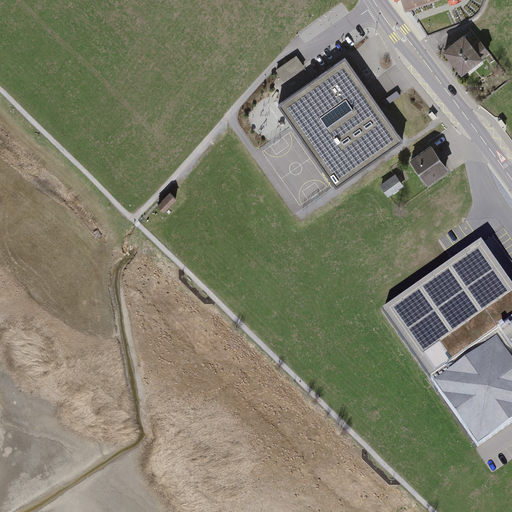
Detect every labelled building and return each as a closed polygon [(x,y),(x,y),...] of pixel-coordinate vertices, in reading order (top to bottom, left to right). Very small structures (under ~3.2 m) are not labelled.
[(406,0),(410,13),(452,0),(398,0),(399,1),(402,0),(406,0)] [(448,51),(468,75),(494,54),(485,43),(480,47),(469,34),(448,51)] [(404,141),(345,57),(277,105),(336,188),(404,141)] [(416,160),(432,184),(454,169),(437,145),(416,160)] [(382,186),(391,199),(407,187),(398,175),(382,186)] [(160,206),(168,213),(180,200),(172,193),(160,206)] [(483,451),(511,430),(511,325),(433,380),(483,451)]
